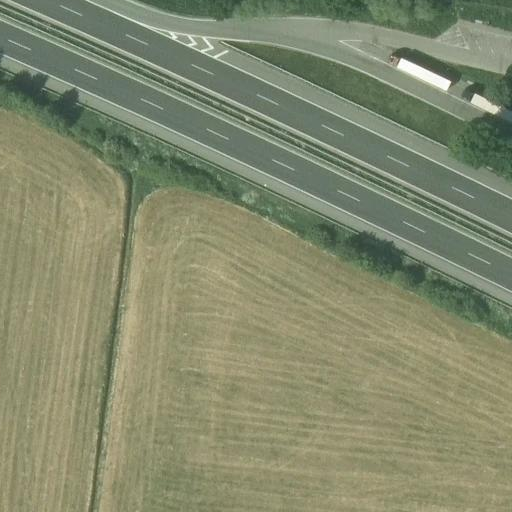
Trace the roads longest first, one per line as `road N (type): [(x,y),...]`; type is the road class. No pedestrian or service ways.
road 1 (motorway): [(0,30),(511,271)]
road 2 (motorway): [(511,210),(51,0)]
road 3 (motorway): [(257,28),(131,14),(97,0)]
